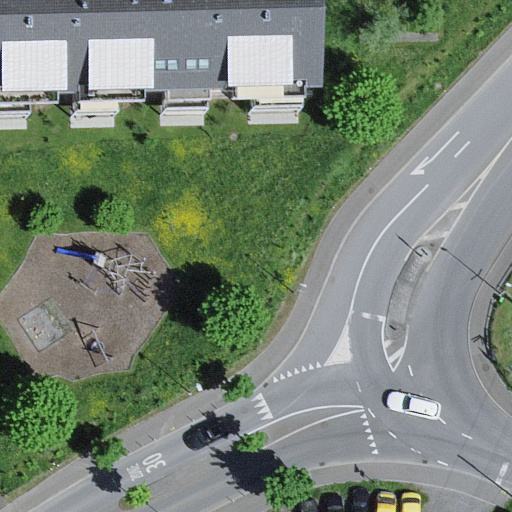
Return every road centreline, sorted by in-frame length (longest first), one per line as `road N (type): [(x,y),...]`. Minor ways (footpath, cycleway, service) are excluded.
road 1 (tertiary): [(411,383),(264,436),(124,511)]
road 2 (tertiary): [(511,142),(420,253),(397,333),(411,383)]
road 3 (unclassified): [(511,458),(446,425),(411,383)]
